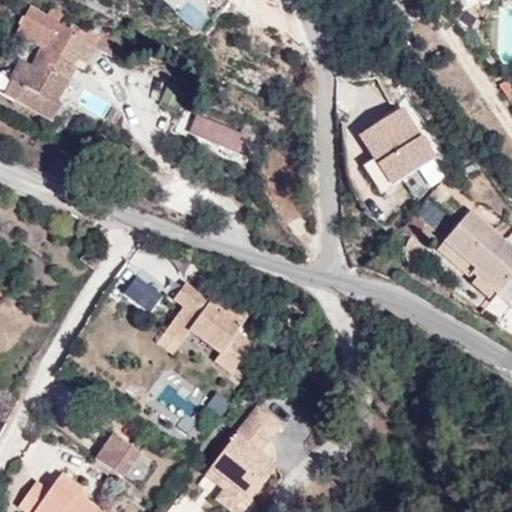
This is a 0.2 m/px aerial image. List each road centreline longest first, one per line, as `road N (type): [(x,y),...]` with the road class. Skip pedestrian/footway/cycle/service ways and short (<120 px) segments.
road 1 (residential): [(306,0),(322,110),(326,285)]
road 2 (residential): [(132,226),(47,364),(0,464)]
road 3 (residential): [(289,511),(355,416),(326,285)]
road 4 (residential): [(511,377),(375,293),(326,285)]
road 5 (residential): [(326,285),(132,226)]
road 6 (residential): [(511,123),(433,0)]
road 7 (residential): [(132,226),(0,173)]
